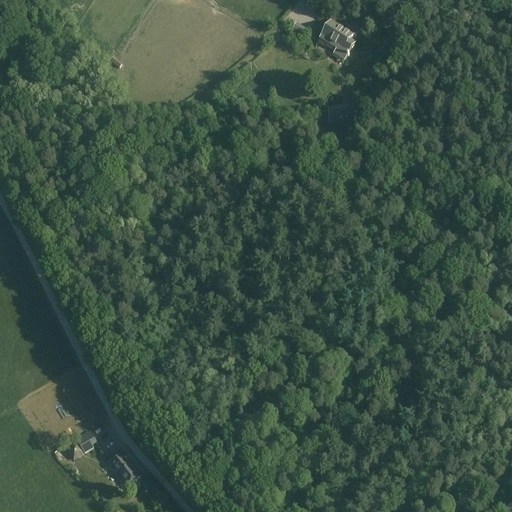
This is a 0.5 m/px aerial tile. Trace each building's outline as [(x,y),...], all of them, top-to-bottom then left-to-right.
[(298,23),(292,34),(303,40),(309,29),(298,23)] [(353,37),(331,23),(320,40),(337,51),(335,55),(345,61),(356,44),(351,41),(353,37)] [(355,107),(329,110),(330,125),(357,122),(355,107)] [(96,443),(90,433),(76,441),(85,455),(94,449),(92,445),(96,443)] [(83,456),(77,445),(67,451),(74,462),(83,456)] [(143,477),(124,452),(106,465),(125,491),(143,477)]
